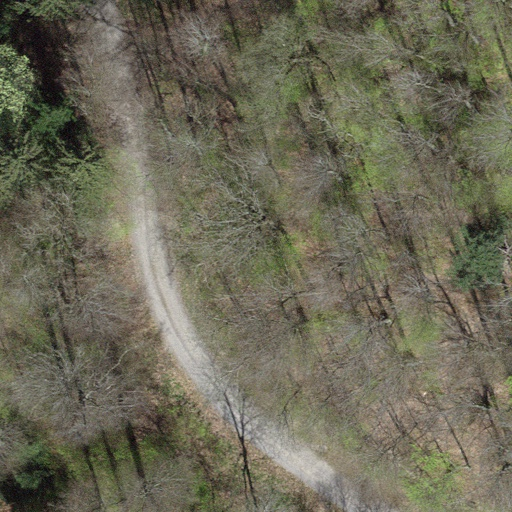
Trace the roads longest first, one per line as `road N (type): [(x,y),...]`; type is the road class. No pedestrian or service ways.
road 1 (track): [(364,511),(259,442),(201,387),(171,343),(109,47)]
road 2 (track): [(109,47),(213,23),(228,0)]
